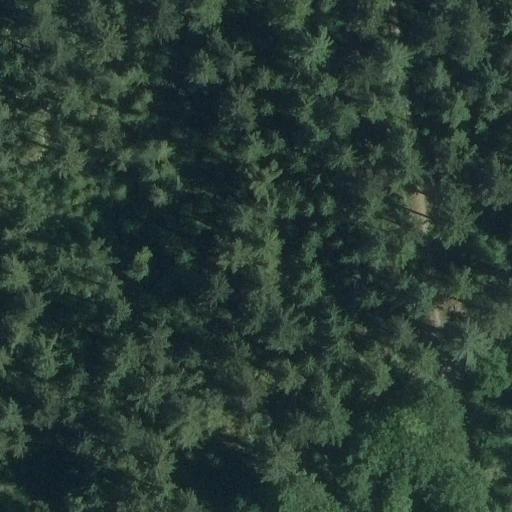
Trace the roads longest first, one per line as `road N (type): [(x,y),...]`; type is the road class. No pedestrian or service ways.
road 1 (track): [(376,0),(415,320),(425,352),(452,369),(481,511)]
road 2 (track): [(511,332),(228,511)]
